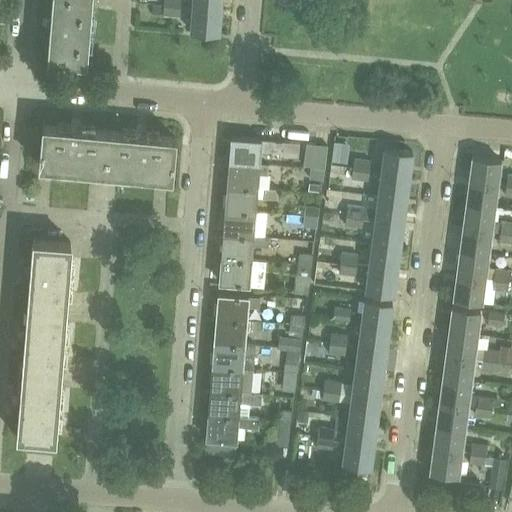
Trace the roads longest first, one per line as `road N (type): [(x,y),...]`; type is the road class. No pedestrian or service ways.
road 1 (residential): [(175,504),(203,102)]
road 2 (residential): [(392,511),(445,125)]
road 3 (residential): [(445,125),(243,104)]
road 4 (residential): [(203,102),(14,84)]
road 5 (residential): [(175,504),(0,487)]
road 6 (residential): [(14,84),(0,259)]
